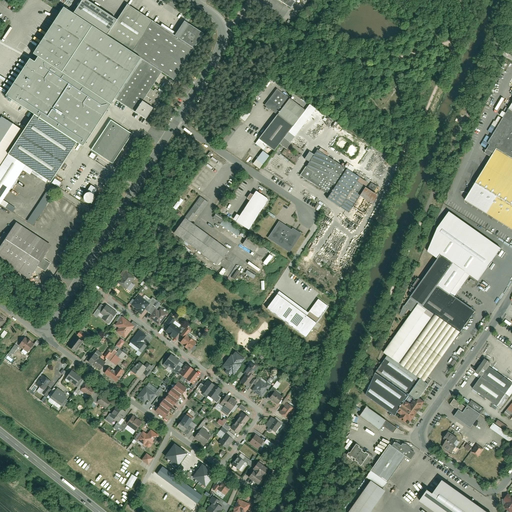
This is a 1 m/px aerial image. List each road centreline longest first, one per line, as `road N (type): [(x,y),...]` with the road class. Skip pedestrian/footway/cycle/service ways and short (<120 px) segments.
road 1 (residential): [(78,278),(256,407),(257,418),(220,466)]
road 2 (residential): [(511,297),(422,432),(425,446),(483,488),(499,488),(511,475)]
road 3 (residential): [(220,466),(42,335)]
road 4 (residential): [(174,123),(78,278)]
road 5 (residential): [(174,123),(305,212)]
road 6 (residential): [(194,0),(214,15),(222,36),(174,123)]
road 7 (primary): [(0,431),(100,511)]
